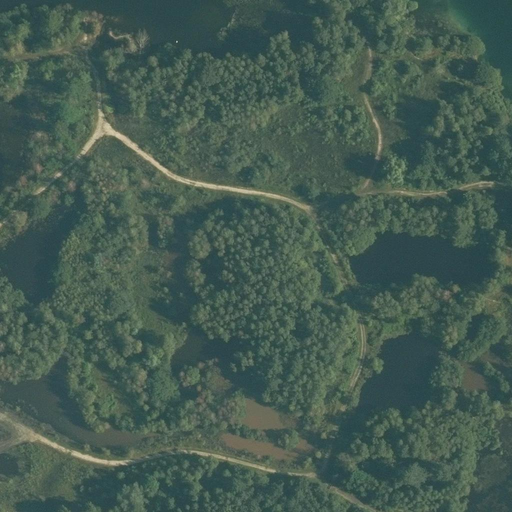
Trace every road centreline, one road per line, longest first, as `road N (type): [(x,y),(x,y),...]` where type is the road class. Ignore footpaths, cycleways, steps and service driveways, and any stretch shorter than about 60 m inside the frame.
road 1 (track): [(320,473),(362,358),(357,308),(313,212),(369,193),(434,197),(511,187)]
road 2 (track): [(0,414),(107,463),(208,453),(286,474),(320,473),(371,511)]
road 3 (track): [(0,226),(77,160),(102,127),(99,77),(85,40)]
road 4 (track): [(313,212),(169,175),(102,127)]
